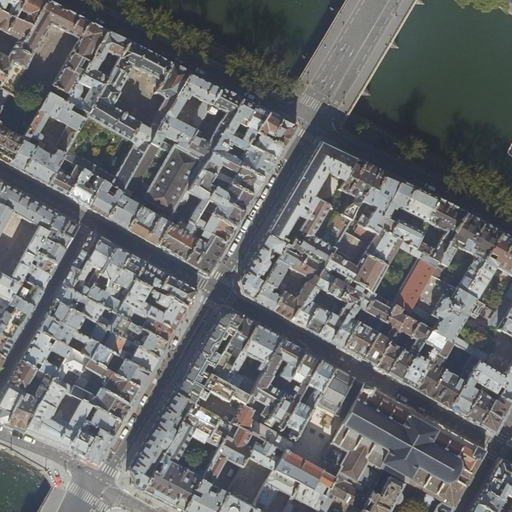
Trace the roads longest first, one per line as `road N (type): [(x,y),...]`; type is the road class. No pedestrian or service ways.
road 1 (residential): [(311,122),(65,0)]
road 2 (residential): [(511,225),(311,122)]
road 3 (tertiary): [(215,291),(98,483)]
road 4 (tertiary): [(311,122),(215,291)]
road 5 (residential): [(89,221),(0,382)]
road 6 (residential): [(215,291),(89,221)]
road 7 (tertiary): [(319,106),(380,0)]
